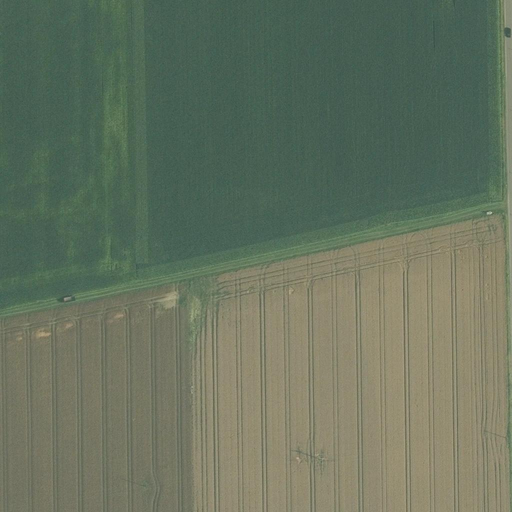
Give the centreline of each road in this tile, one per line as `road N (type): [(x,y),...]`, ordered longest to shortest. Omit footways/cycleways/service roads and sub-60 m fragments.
road 1 (track): [(511,205),(0,314)]
road 2 (tertiary): [(511,149),(508,0)]
